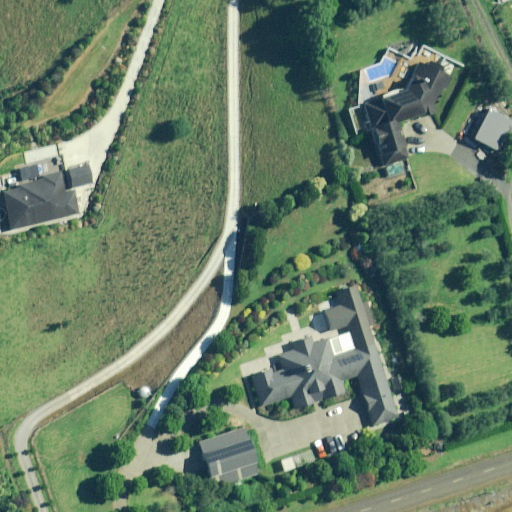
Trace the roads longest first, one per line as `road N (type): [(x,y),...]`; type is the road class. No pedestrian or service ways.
road 1 (unknown): [(115,511),(115,493),(149,417),(222,311),(233,0)]
road 2 (unclassified): [(511,463),(361,511)]
